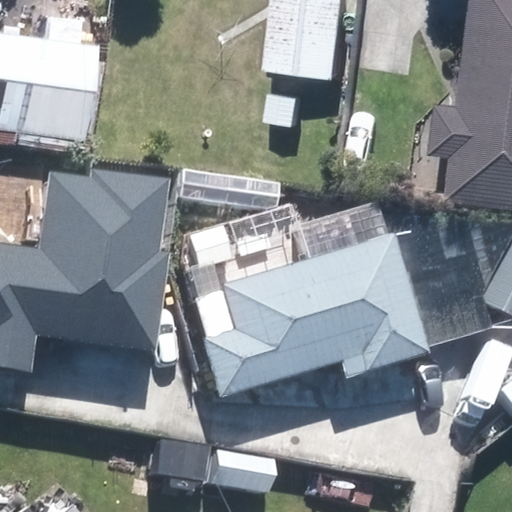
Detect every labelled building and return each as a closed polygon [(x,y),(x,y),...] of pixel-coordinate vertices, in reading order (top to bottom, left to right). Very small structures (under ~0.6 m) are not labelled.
[(340,2),(325,0),(269,0),(261,74),(331,82),(340,2)] [(424,153),(458,156),(453,206),(511,210),(511,0),(471,0),(463,100),(429,97),(424,153)] [(85,59),(0,50),(0,144),(77,152),(85,59)] [(0,381),(4,382),(6,351),(134,357),(143,191),(23,185),(19,257),(0,255),(0,381)] [(511,236),(503,232),(463,305),(511,332),(511,236)] [(208,345),(180,355),(200,416),(315,377),(321,396),(409,366),(369,247),(195,305),(208,345)] [(142,401),(58,388),(53,421),(137,434),(142,401)] [(153,448),(88,437),(79,488),(143,499),(153,448)] [(0,511),(19,511),(32,502),(0,464),(0,511)]
